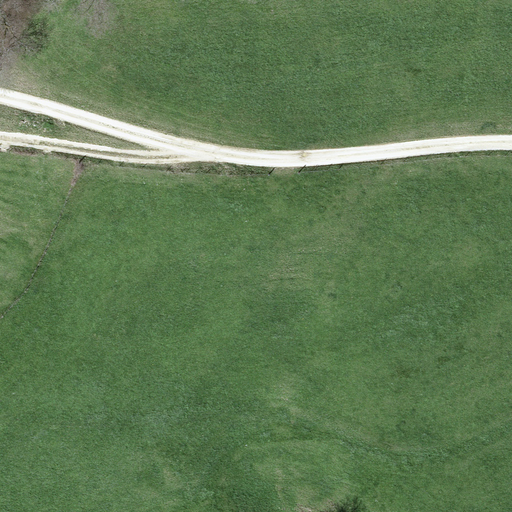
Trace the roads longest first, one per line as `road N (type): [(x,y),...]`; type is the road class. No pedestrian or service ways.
road 1 (track): [(0,98),(184,153),(293,158),(511,143)]
road 2 (track): [(184,153),(140,157),(0,138)]
